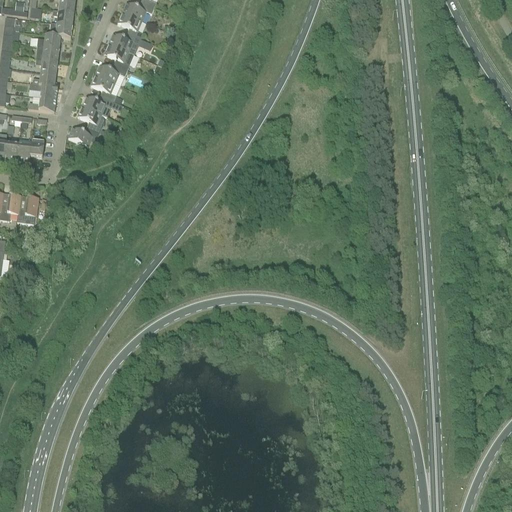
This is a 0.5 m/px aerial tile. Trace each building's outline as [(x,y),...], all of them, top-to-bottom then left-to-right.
[(150,3),(151,0),(141,0),(144,1),(142,7),(153,12),(156,6),(150,3)] [(73,17),(75,4),(59,2),(58,15),(73,17)] [(151,17),(153,12),(142,7),(140,12),(126,6),(122,17),(141,25),(145,15),(151,17)] [(72,29),(73,17),(58,15),(52,15),(52,19),(57,20),(56,27),(72,29)] [(141,25),(122,17),(117,26),(131,32),(128,38),(140,43),(142,37),(137,35),(141,25)] [(70,42),(72,29),(56,27),(50,26),(49,39),(54,39),(54,40),(60,41),(70,42)] [(3,33),(2,46),(12,47),(13,35),(3,33)] [(133,58),(140,43),(128,38),(126,43),(113,37),(108,48),(133,58)] [(59,53),(60,41),(54,40),(54,39),(49,39),(44,38),(44,43),(37,42),(36,50),(43,51),(59,53)] [(10,60),(12,47),(2,46),(0,58),(10,60)] [(133,58),(108,48),(104,58),(117,64),(115,69),(126,74),(133,58)] [(57,66),(59,53),(43,51),(36,50),(35,63),(41,63),(57,66)] [(0,71),(9,72),(10,60),(0,58),(0,59),(0,71)] [(55,78),(57,66),(41,63),(35,63),(35,68),(41,69),(40,76),(55,78)] [(124,80),(126,74),(115,69),(113,74),(99,69),(95,79),(114,87),(118,77),(124,80)] [(10,72),(9,72),(0,71),(0,83),(7,85),(8,80),(9,80),(10,72)] [(54,90),(55,78),(40,76),(39,83),(32,82),(32,88),(38,88),(38,89),(41,89),(54,91),(54,90)] [(114,87),(95,79),(90,89),(104,95),(101,100),(113,105),(115,99),(110,97),(114,87)] [(57,91),(54,90),(54,91),(41,89),(38,89),(38,88),(32,88),(29,87),(29,94),(40,95),(39,101),(55,103),(56,96),(57,96),(57,91)] [(146,90),(141,98),(147,101),(152,93),(146,90)] [(111,111),(110,111),(113,105),(101,100),(99,106),(86,100),(81,110),(101,118),(106,121),(111,111)] [(54,116),(55,103),(39,101),(39,108),(28,106),(27,113),(54,116)] [(112,111),(120,114),(123,109),(114,105),(112,111)] [(100,119),(101,118),(81,110),(77,120),(90,126),(88,131),(99,137),(102,131),(103,129),(104,124),(103,122),(102,120),(100,119)] [(97,142),(99,137),(88,131),(86,137),(72,131),(68,141),(77,145),(87,150),(91,140),(97,142)] [(42,161),(44,145),(31,144),(30,150),(29,160),(42,161)] [(16,164),(18,148),(5,147),(3,162),(16,164)] [(28,166),(29,160),(30,150),(18,148),(16,164),(28,166)] [(0,223),(9,225),(10,217),(17,218),(18,218),(18,211),(20,199),(9,198),(7,210),(1,209),(0,209),(0,212),(0,223)] [(25,212),(18,211),(18,218),(17,218),(17,222),(16,226),(35,228),(38,201),(27,200),(25,212)]
